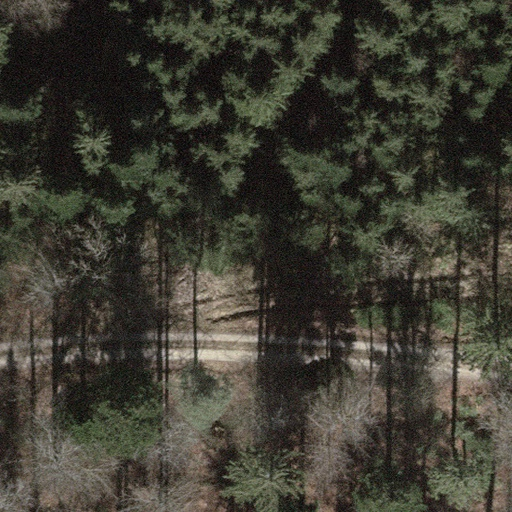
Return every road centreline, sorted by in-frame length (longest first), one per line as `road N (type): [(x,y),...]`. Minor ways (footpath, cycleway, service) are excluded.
road 1 (track): [(0,353),(145,343),(511,363)]
road 2 (track): [(0,454),(162,463),(417,511)]
road 3 (track): [(157,344),(280,294),(511,287)]
